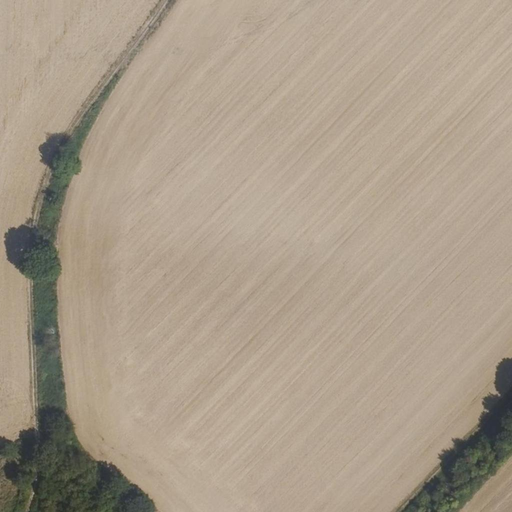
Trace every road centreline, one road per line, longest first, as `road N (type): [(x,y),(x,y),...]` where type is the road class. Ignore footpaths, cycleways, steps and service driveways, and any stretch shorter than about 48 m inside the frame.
road 1 (track): [(25,511),(33,491),(30,238),(56,149),(164,0)]
road 2 (track): [(408,511),(511,401)]
